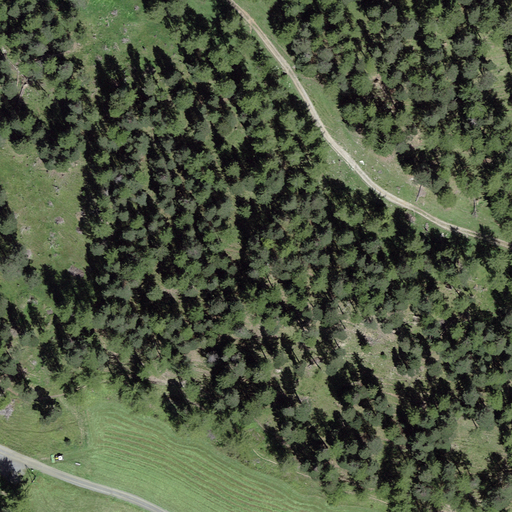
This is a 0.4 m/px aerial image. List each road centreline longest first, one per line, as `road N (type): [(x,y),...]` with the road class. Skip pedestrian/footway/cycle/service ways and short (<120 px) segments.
road 1 (track): [(511,250),(389,197),(216,0)]
road 2 (track): [(0,437),(66,474),(164,511)]
